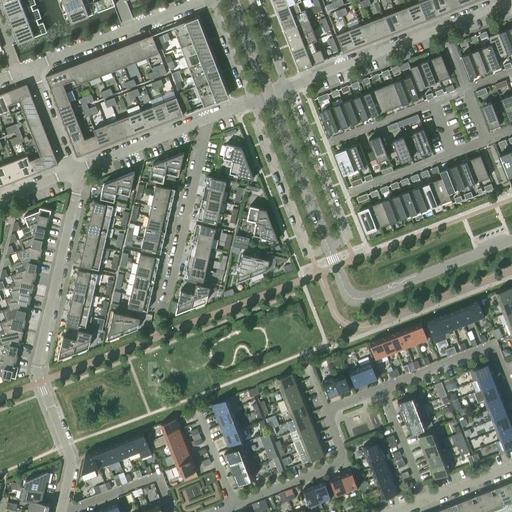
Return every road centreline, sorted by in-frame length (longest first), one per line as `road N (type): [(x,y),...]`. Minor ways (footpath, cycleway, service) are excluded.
road 1 (residential): [(63,511),(72,466),(37,370),(78,185),(73,172)]
road 2 (tertiary): [(511,242),(360,301),(347,295),(326,245)]
road 3 (residential): [(167,316),(209,119)]
road 4 (residential): [(235,504),(344,463),(325,411)]
road 5 (residential): [(287,91),(442,28)]
road 6 (residential): [(510,390),(493,345),(384,389)]
road 7 (tertiary): [(326,245),(268,97)]
road 8 (residential): [(251,104),(309,251)]
road 9 (residential): [(345,237),(287,91)]
road 10 (residential): [(73,172),(209,119)]
